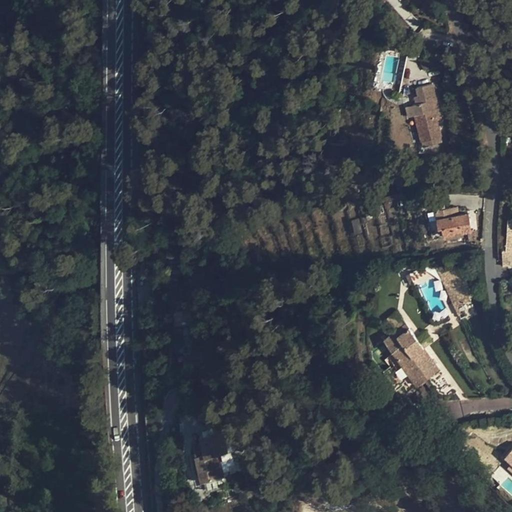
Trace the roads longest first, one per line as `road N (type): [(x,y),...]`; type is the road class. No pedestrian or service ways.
road 1 (primary): [(140,511),(126,352),(126,0)]
road 2 (primary): [(110,0),(111,358),(123,511)]
road 3 (residential): [(450,0),(496,150),(492,285),(511,350)]
